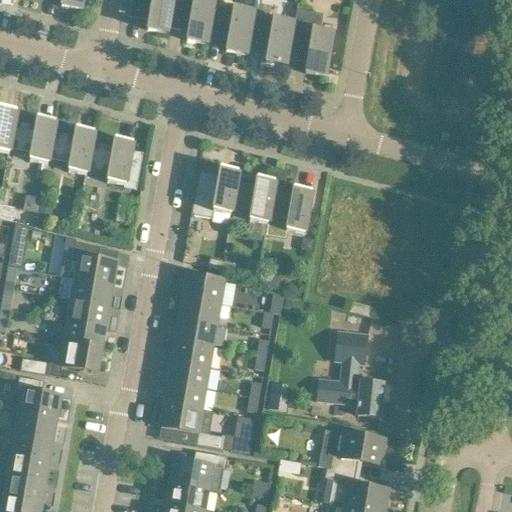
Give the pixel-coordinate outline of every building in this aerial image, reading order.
[(62,0),(61,8),(83,12),(84,0),(62,0)] [(174,0),(132,0),(129,19),(132,19),(148,22),(147,32),(168,35),(174,0)] [(174,0),(168,35),(169,35),(170,30),(171,30),(188,33),(186,43),(208,46),(215,3),(198,0),(174,0)] [(208,46),(209,40),(211,41),(227,43),(226,53),(247,57),(255,14),(215,7),(216,3),(215,3),(208,46)] [(295,25),(288,62),(290,62),(306,65),(305,75),(327,79),(327,75),(334,35),(320,33),(318,33),(320,22),(316,16),(297,13),(295,25)] [(255,14),(247,57),(248,57),(249,51),(250,51),(267,54),(265,64),(287,68),(294,24),(254,18),(255,14)] [(0,154),(8,156),(10,150),(15,122),(16,112),(15,112),(0,109),(0,154)] [(15,122),(10,150),(31,153),(29,163),(38,165),(36,177),(45,178),(47,166),(47,167),(48,160),(53,133),(55,123),(53,122),(38,120),(37,119),(37,121),(36,126),(15,122)] [(53,133),(48,160),(70,164),(68,174),(85,177),(86,177),(87,171),(92,143),(94,133),(93,133),(92,133),(77,130),(76,130),(76,132),(75,137),(53,133)] [(92,143),(87,171),(108,175),(107,184),(124,188),(124,190),(136,192),(141,166),(143,155),(131,153),(133,144),(131,144),(116,141),(115,141),(114,142),(113,147),(92,143)] [(198,173),(191,217),(212,221),(214,214),(230,217),(232,210),(236,183),(238,173),(236,173),(221,170),(220,170),(220,171),(219,176),(198,173)] [(236,183),(232,210),(251,214),(249,224),(247,235),(264,238),(265,236),(272,193),(273,193),(275,183),(274,183),(273,183),(258,180),(257,180),(256,181),(256,186),(236,183)] [(272,193),(265,236),(286,240),(288,234),(304,237),(311,193),(310,193),(294,190),(293,190),(293,191),(292,196),(273,193),(272,193)] [(0,205),(0,220),(12,224),(15,208),(0,205)] [(40,207),(38,223),(50,225),(53,209),(40,207)] [(15,225),(11,246),(24,248),(28,228),(15,225)] [(66,239),(59,279),(62,279),(75,281),(112,288),(116,265),(98,262),(100,250),(75,245),(75,242),(66,239)] [(302,243),(301,250),(312,252),(314,240),(307,239),(302,243)] [(210,260),(207,270),(220,273),(222,263),(211,260),(210,260)] [(222,263),(220,273),(232,276),(235,266),(222,263)] [(16,271),(7,269),(5,284),(14,286),(16,271)] [(186,277),(182,300),(219,307),(223,283),(186,277)] [(112,288),(75,281),(62,279),(58,300),(71,302),(108,309),(112,288)] [(4,291),(0,311),(9,313),(13,292),(4,291)] [(273,296),(271,311),(270,315),(273,316),(279,317),(280,313),(282,298),(273,296)] [(216,328),(219,307),(182,300),(179,321),(216,328)] [(104,330),(108,309),(71,302),(68,324),(104,330)] [(372,320),(375,310),(359,306),(352,304),(349,314),(372,320)] [(9,313),(0,311),(0,327),(6,328),(9,313)] [(262,329),(271,331),(273,316),(270,315),(264,314),(262,329)] [(179,321),(175,342),(212,349),(216,328),(179,321)] [(104,330),(68,324),(64,345),(101,351),(104,330)] [(318,382),(316,403),(357,408),(356,410),(358,411),(357,418),(365,418),(379,420),(381,402),(388,403),(390,387),(382,387),(383,385),(356,382),(358,366),(364,367),(368,338),(337,334),(334,364),(342,365),(340,384),(318,382)] [(208,370),(212,349),(175,342),(171,364),(208,370)] [(266,358),(268,343),(259,342),(257,357),(266,358)] [(97,374),(101,351),(64,345),(60,367),(22,360),(20,373),(45,377),(58,379),(58,380),(59,380),(61,368),(97,374)] [(266,358),(257,357),(254,371),(263,373),(266,358)] [(171,364),(168,385),(205,391),(208,370),(171,364)] [(23,393),(19,413),(56,420),(60,398),(42,395),(44,383),(19,379),(16,392),(23,393)] [(258,401),(261,386),(252,384),(249,399),(258,401)] [(168,385),(164,406),(201,412),(205,391),(168,385)] [(273,385),(271,410),(289,412),(292,387),(273,385)] [(258,401),(249,399),(247,414),(256,415),(258,401)] [(198,436),(196,447),(221,452),(223,439),(207,436),(211,414),(201,412),(164,406),(160,429),(182,433),(198,436)] [(54,433),(56,420),(19,413),(16,433),(15,436),(52,442),(54,433)] [(318,469),(326,470),(355,475),(357,463),(379,467),(384,443),(329,433),(325,456),(321,455),(318,469)] [(48,464),(52,442),(15,436),(12,457),(48,464)] [(174,462),(170,485),(207,491),(220,493),(223,472),(225,472),(228,459),(195,453),(193,465),(174,462)] [(0,476),(8,478),(45,485),(48,464),(12,457),(0,454),(0,476)] [(353,487),(355,475),(326,470),(324,483),(323,484),(332,485),(329,507),(343,510),(356,511),(383,511),(387,493),(353,487)] [(41,506),(45,485),(8,478),(4,499),(41,506)] [(203,511),(207,491),(170,485),(167,506),(200,511),(203,511)] [(0,498),(0,511),(39,511),(41,506),(4,499),(0,498)]
